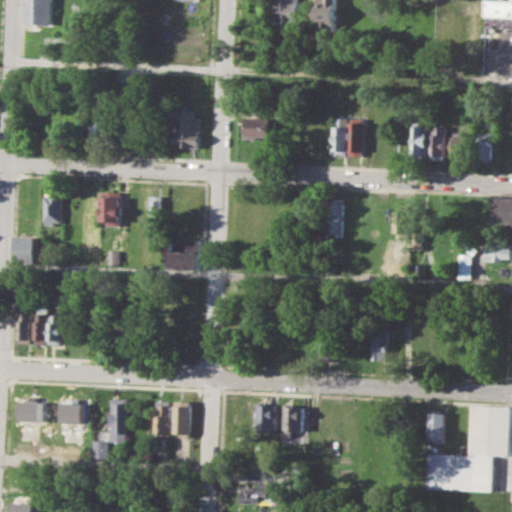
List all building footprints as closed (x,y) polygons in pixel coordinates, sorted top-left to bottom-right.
[(30,0),(56,0),(55,26),(30,25),(30,0)] [(280,0),(300,0),(300,27),(280,27),(280,15),(276,15),(276,4),(280,4),(280,0)] [(317,0),(336,0),(336,31),(317,30),(317,0)] [(511,0),(511,30),(511,15),(487,14),(487,0),(511,0)] [(176,108),(196,110),(196,115),(202,115),(201,146),(182,145),(182,141),(174,141),(176,108)] [(97,112),(114,113),(114,144),(96,143),(97,112)] [(246,117),(279,118),(278,139),(245,138),(246,117)] [(334,117),(348,117),(347,155),(333,154),(334,117)] [(351,119),(364,119),(363,155),(350,155),(351,119)] [(433,125),(446,126),(445,158),(431,158),(433,125)] [(412,126),(428,126),(427,158),(411,157),(412,126)] [(480,135),(494,136),(493,161),(479,160),(480,135)] [(103,190),(122,190),(121,224),(109,224),(109,219),(102,219),(103,190)] [(46,192),(64,193),(62,221),(45,220),(46,192)] [(151,193),(165,194),(165,206),(169,207),(168,234),(150,233),(151,193)] [(331,196),(345,197),(343,237),(329,236),(331,196)] [(492,196),(511,196),(511,234),(504,234),(504,220),(492,220),(492,196)] [(396,204),(413,205),(412,221),(426,221),(424,249),(413,249),(413,238),(401,237),(401,231),(395,231),(396,204)] [(18,235),(41,236),(40,259),(17,258),(18,235)] [(168,241),(181,242),(182,238),(200,238),(199,267),(167,266),(168,241)] [(485,243),(511,244),(511,256),(503,255),(503,262),(484,261),(485,243)] [(109,250),(119,250),(119,263),(109,263),(109,250)] [(471,278),(472,255),(459,254),(458,277),(471,278)] [(37,305),(49,306),(47,343),(35,343),(37,305)] [(18,307),(31,307),(30,343),(16,342),(18,307)] [(51,313),(50,343),(62,343),(63,314),(51,313)] [(93,321),(108,322),(107,345),(91,344),(93,321)] [(374,327),(389,327),(388,359),(373,359),(374,327)] [(309,331),(321,331),(320,357),(308,356),(309,331)] [(325,332),(342,333),(341,361),(324,361),(325,332)] [(113,397),(128,398),(127,442),(111,442),(113,397)] [(176,398),(192,399),(190,436),(174,436),(176,398)] [(20,399),(43,400),(42,422),(20,421),(20,399)] [(156,399),(172,399),(171,435),(155,434),(156,399)] [(61,401),(85,402),(84,423),(60,422),(61,401)] [(259,401),(277,402),(277,432),(258,432),(259,401)] [(286,404),(305,404),(303,438),(285,438),(286,404)] [(427,451),(463,453),(463,445),(471,445),(473,404),(511,406),(510,454),(495,454),(493,490),(426,487),(427,451)] [(430,408),(447,409),(445,440),(428,439),(430,408)] [(94,439),(108,440),(108,458),(93,457),(94,439)] [(244,487),(283,489),(282,504),(243,502),(244,487)] [(14,511),(15,502),(37,503),(36,511),(14,511)]
